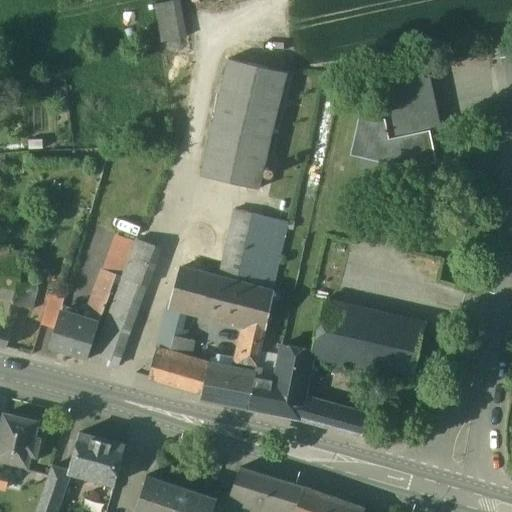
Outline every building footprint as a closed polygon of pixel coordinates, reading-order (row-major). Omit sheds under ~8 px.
[(183,0),(166,0),(158,1),(163,51),(183,49),(181,36),(187,35),(183,0)] [(261,42),(260,60),(281,62),(282,44),(261,42)] [(287,73),(228,58),(200,176),(259,190),(262,177),(265,166),(287,73)] [(426,63),(374,74),(383,118),(377,119),(359,115),(350,154),(359,156),(356,168),(381,174),(384,162),(394,160),(395,164),(415,160),(417,166),(436,162),(430,131),(439,129),(426,63)] [(276,168),(265,166),(262,177),(273,180),(276,168)] [(234,209),(222,258),(239,262),(251,213),(234,209)] [(287,222),(251,213),(239,262),(234,283),(269,293),(287,222)] [(119,233),(104,270),(116,275),(121,277),(135,239),(119,233)] [(158,247),(135,239),(121,277),(144,285),(145,285),(158,247)] [(239,262),(222,258),(217,278),(234,283),(239,262)] [(23,263),(0,260),(0,283),(10,285),(20,286),(23,263)] [(217,278),(179,268),(169,302),(188,307),(246,323),(265,328),(272,294),(234,283),(217,278)] [(104,270),(88,312),(100,317),(116,275),(104,270)] [(144,285),(121,277),(114,298),(137,306),(145,285),(144,285)] [(20,286),(10,285),(6,299),(17,304),(26,307),(32,289),(20,286)] [(51,292),(41,325),(54,329),(59,312),(64,297),(51,292)] [(137,306),(114,298),(91,360),(115,368),(137,306)] [(17,304),(6,299),(0,317),(0,330),(8,333),(17,304)] [(322,301),(310,351),(311,351),(311,354),(328,358),(340,305),(322,301)] [(169,302),(161,329),(180,334),(182,330),(188,307),(169,302)] [(424,325),(340,305),(328,358),(359,365),(384,371),(411,377),(424,325)] [(89,321),(59,312),(54,329),(48,347),(86,359),(98,324),(89,321)] [(100,317),(88,312),(86,317),(89,321),(98,324),(100,317)] [(265,328),(246,323),(238,362),(256,365),(265,328)] [(180,334),(161,329),(147,377),(202,394),(207,368),(188,362),(174,358),(180,337),(180,334)] [(0,330),(0,346),(5,348),(10,333),(8,333),(0,330)] [(185,339),(180,337),(174,358),(188,362),(194,341),(185,339)] [(310,351),(282,345),(275,380),(269,412),(297,418),(302,400),(311,354),(311,351),(310,351)] [(254,375),(207,366),(207,368),(202,394),(201,399),(246,408),(254,375)] [(256,366),(254,375),(246,408),(269,412),(275,380),(259,376),(262,367),(256,366)] [(319,424),(324,406),(302,400),(297,418),(319,424)] [(324,406),(319,424),(359,434),(364,416),(324,406)] [(38,422),(4,414),(0,431),(0,458),(3,460),(27,465),(30,453),(35,455),(39,438),(34,437),(38,422)] [(125,446),(78,433),(68,472),(70,473),(114,484),(125,446)] [(3,460),(0,458),(0,487),(6,489),(10,474),(0,471),(3,460)] [(51,466),(40,500),(58,505),(70,473),(68,472),(51,466)] [(278,511),(289,483),(239,468),(228,498),(235,500),(275,511),(278,511)] [(173,511),(181,488),(146,476),(134,511),(135,511),(173,511)] [(293,511),(303,488),(289,483),(278,511),(293,511)] [(212,511),(216,499),(181,488),(173,511),(212,511)] [(293,511),(306,511),(314,491),(303,488),(293,511)] [(362,511),(364,508),(314,491),(306,511),(362,511)] [(216,499),(212,511),(230,511),(235,500),(228,498),(216,499)] [(55,511),(58,505),(40,500),(35,511),(55,511)]
